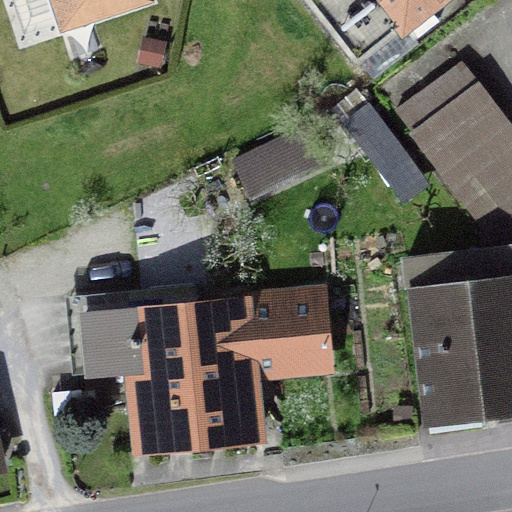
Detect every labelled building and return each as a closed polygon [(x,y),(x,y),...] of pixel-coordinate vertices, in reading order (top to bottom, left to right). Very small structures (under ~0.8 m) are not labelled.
[(55,0),(67,32),(148,3),(146,0),(55,0)] [(303,0),(351,60),(396,24),(404,33),(442,0),(303,0)] [(511,193),(511,138),(461,72),(410,112),(487,213),(511,193)] [(511,224),(511,244),(400,258),(420,423),(511,412),(511,221),(511,222),(511,224)] [(252,432),(242,311),(152,318),(162,439),(252,432)]
